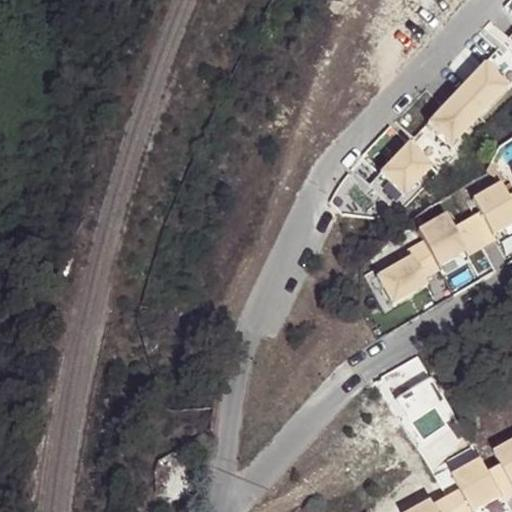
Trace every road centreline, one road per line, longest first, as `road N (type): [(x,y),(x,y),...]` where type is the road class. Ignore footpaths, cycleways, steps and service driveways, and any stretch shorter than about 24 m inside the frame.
road 1 (residential): [(218,511),(249,343),(330,159),(488,0)]
road 2 (residential): [(511,280),(367,368),(226,511)]
